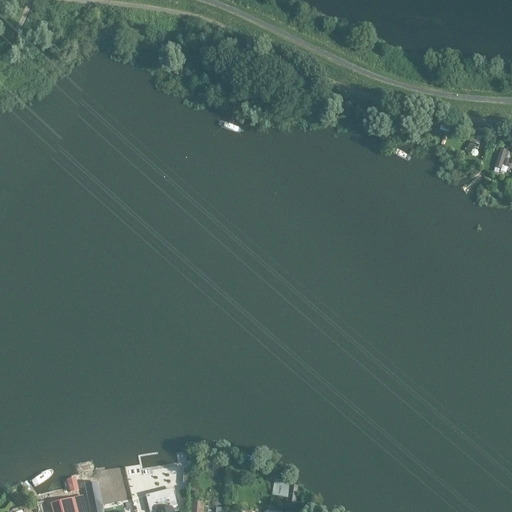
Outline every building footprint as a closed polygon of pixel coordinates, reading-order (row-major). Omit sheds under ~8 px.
[(284,120),(288,115),(280,110),(277,115),(284,120)] [(502,169),(506,155),(501,154),(497,167),(502,169)] [(67,481),(70,493),(79,491),(76,478),(67,481)] [(274,488),(273,487),(272,496),(289,499),(287,508),(295,509),(298,487),(290,486),(291,482),(275,480),(274,488)] [(104,511),(99,484),(85,486),(90,511),(104,511)] [(154,495),(146,497),(150,511),(155,511),(158,511),(172,511),(172,508),(177,506),(174,495),(155,500),(154,495)] [(51,503),(53,511),(79,511),(76,497),(51,503)] [(206,511),(207,503),(192,502),(191,511),(206,511)]
